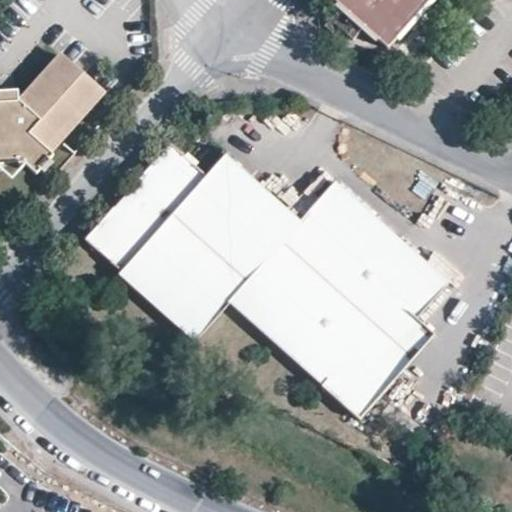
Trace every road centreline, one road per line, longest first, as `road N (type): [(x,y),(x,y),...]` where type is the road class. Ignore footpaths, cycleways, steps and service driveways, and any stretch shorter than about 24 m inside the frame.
road 1 (residential): [(0,288),(228,34)]
road 2 (residential): [(228,34),(511,173)]
road 3 (residential): [(0,363),(66,426),(221,511)]
road 4 (unknown): [(429,135),(511,25)]
